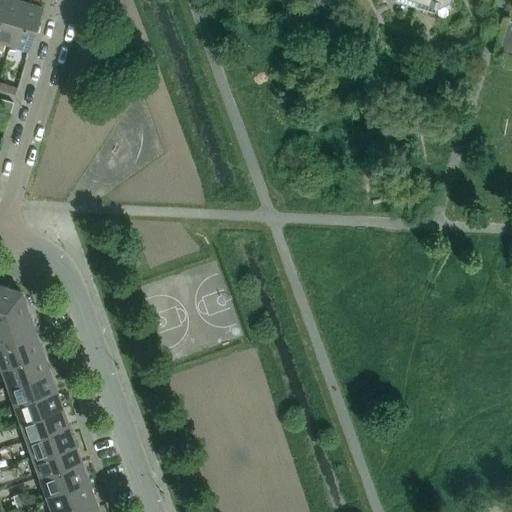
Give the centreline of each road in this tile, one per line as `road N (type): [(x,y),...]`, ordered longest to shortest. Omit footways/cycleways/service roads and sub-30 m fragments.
road 1 (residential): [(152,511),(71,277),(39,249),(6,237)]
road 2 (residential): [(6,237),(75,0)]
